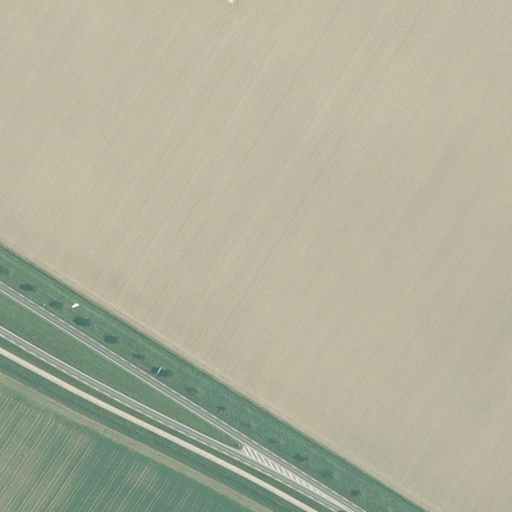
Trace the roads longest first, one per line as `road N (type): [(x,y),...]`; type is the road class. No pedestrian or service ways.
road 1 (primary): [(317,493),(0,286)]
road 2 (primary): [(0,333),(74,380),(317,493)]
